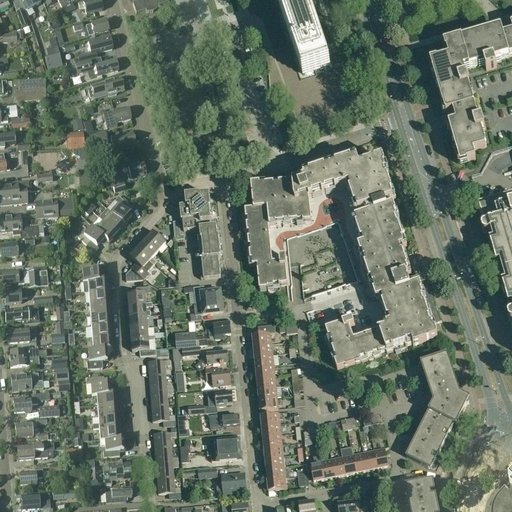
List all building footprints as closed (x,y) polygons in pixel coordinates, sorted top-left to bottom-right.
[(0,0),(0,11),(9,7),(7,3),(6,2),(7,1),(6,0),(0,0)] [(25,12),(31,9),(26,0),(18,0),(22,7),(22,6),(25,12)] [(26,0),(31,9),(38,6),(40,5),(37,0),(26,0)] [(78,0),(55,0),(57,2),(61,10),(72,4),(79,1),(78,0)] [(97,0),(83,4),(78,5),(80,11),(84,10),(86,16),(102,12),(102,10),(102,9),(102,6),(100,6),(98,0),(97,0)] [(131,0),(132,3),(131,4),(131,5),(132,4),(136,15),(145,12),(145,14),(153,13),(159,9),(158,7),(168,4),(167,0),(131,0)] [(285,10),(295,43),(292,44),(281,48),(281,47),(271,51),(272,52),(293,113),(292,113),(300,135),(301,135),(301,134),(350,118),(322,35),(323,35),(322,34),(316,36),(305,3),(308,2),(306,0),(280,0),(282,5),(280,6),(282,11),(285,10)] [(28,27),(22,11),(16,13),(22,29),(28,27)] [(89,38),(108,32),(106,22),(86,28),(89,38)] [(74,33),(83,30),(81,24),(72,27),(74,33)] [(511,26),(500,30),(508,58),(511,56),(511,26)] [(53,31),(58,49),(64,48),(59,29),(53,31)] [(500,30),(462,41),(470,69),(479,66),(478,65),(483,64),(486,72),(496,69),(495,64),(500,62),(499,60),(508,58),(500,30)] [(12,34),(13,35),(2,37),(3,45),(17,43),(16,42),(24,41),(23,32),(12,34)] [(109,39),(93,43),(88,44),(90,54),(77,57),(79,65),(97,60),(96,55),(112,51),(109,39)] [(470,69),(462,41),(447,45),(445,48),(448,59),(432,64),(431,67),(445,115),(473,106),(469,93),(470,93),(469,88),(467,78),(466,78),(464,71),(470,69)] [(62,49),(63,55),(68,54),(68,53),(74,51),(73,46),(65,48),(66,48),(62,49)] [(46,62),(48,72),(62,69),(59,58),(46,62)] [(91,79),(98,78),(103,76),(118,73),(115,61),(100,65),(95,67),(96,70),(92,71),(89,64),(75,68),(77,76),(89,72),(91,79)] [(120,80),(117,81),(91,88),(91,90),(88,91),(90,100),(94,99),(94,100),(108,97),(108,98),(117,96),(116,95),(123,93),(123,91),(122,86),(121,83),(120,80)] [(13,105),(45,103),(44,97),(43,81),(12,84),(13,105)] [(11,83),(6,84),(1,84),(1,83),(0,83),(0,97),(2,97),(7,96),(6,89),(11,89),(11,83)] [(478,122),(473,106),(445,115),(449,129),(460,163),(461,164),(476,161),(473,153),(486,149),(482,137),(481,138),(480,133),(485,131),(482,121),(478,122)] [(92,115),(89,107),(84,108),(86,117),(92,115)] [(114,113),(105,115),(106,121),(108,127),(115,124),(116,125),(131,121),(128,109),(119,112),(119,110),(114,111),(114,113)] [(9,110),(4,111),(0,111),(0,124),(8,124),(7,117),(9,117),(9,110)] [(29,119),(10,121),(11,130),(30,128),(29,119)] [(71,124),(73,133),(84,130),(82,121),(71,124)] [(83,133),(66,134),(67,151),(87,150),(87,140),(84,140),(83,133)] [(91,137),(93,144),(107,141),(105,133),(91,137)] [(132,134),(111,139),(114,154),(136,148),(132,134)] [(8,136),(0,136),(0,149),(3,149),(2,148),(10,147),(16,146),(15,135),(8,136)] [(25,145),(17,146),(18,153),(23,153),(30,153),(29,145),(25,145)] [(0,173),(5,173),(5,172),(10,172),(9,165),(11,164),(11,162),(4,163),(3,156),(0,156),(0,173)] [(268,291),(268,288),(287,287),(288,286),(286,269),(287,269),(286,258),(279,259),(280,264),(273,265),(269,228),(312,224),(310,200),(346,188),(355,214),(356,213),(358,219),(352,221),(361,247),(358,248),(360,254),(358,254),(372,296),(374,295),(376,301),(379,300),(387,325),(384,326),(385,329),(354,340),(349,328),(354,326),(352,320),(342,324),(325,330),(329,343),(328,343),(337,370),(412,346),(413,347),(437,339),(433,326),(440,323),(439,322),(440,322),(427,285),(426,283),(410,289),(406,277),(411,275),(402,249),(407,247),(393,207),(391,202),(396,200),(382,160),(359,168),(356,158),(303,176),(304,181),(294,185),(293,182),(251,186),(254,211),(245,212),(246,218),(244,218),(249,268),(257,267),(260,291),(268,291)] [(129,175),(127,175),(129,182),(131,181),(131,182),(146,178),(142,164),(128,168),(129,175)] [(36,184),(51,183),(51,176),(36,177),(36,184)] [(92,176),(79,176),(79,190),(93,190),(92,176)] [(0,196),(26,194),(31,193),(29,181),(6,184),(6,186),(0,186),(0,196)] [(123,185),(112,188),(114,195),(125,192),(123,185)] [(0,196),(0,208),(27,205),(26,194),(0,196)] [(511,194),(478,205),(484,225),(483,226),(482,227),(482,228),(481,229),(482,230),(482,231),(482,232),(483,233),(484,234),(485,234),(486,234),(487,234),(490,233),(493,242),(489,243),(496,265),(499,264),(505,283),(501,284),(508,307),(511,306),(511,307),(511,314),(511,315),(510,315),(509,316),(508,317),(508,318),(508,319),(508,320),(508,321),(508,322),(509,323),(510,324),(511,324),(511,194)] [(199,196),(185,198),(186,208),(180,208),(181,222),(182,222),(183,232),(197,231),(197,225),(211,224),(209,210),(211,210),(209,196),(199,197),(199,196)] [(106,211),(123,226),(131,218),(123,210),(127,206),(118,198),(106,211)] [(34,212),(57,210),(56,208),(56,201),(34,203),(34,212)] [(72,207),(56,208),(57,210),(57,217),(72,216),(72,207)] [(35,220),(56,219),(57,219),(57,217),(57,210),(34,212),(35,220)] [(99,219),(100,220),(116,235),(123,226),(106,211),(99,219)] [(0,234),(12,234),(12,237),(19,237),(19,233),(22,233),(21,218),(18,219),(12,219),(11,219),(0,220),(0,234)] [(92,228),(104,240),(108,243),(116,235),(100,220),(92,228)] [(173,227),(175,241),(184,240),(184,236),(180,236),(179,225),(177,225),(176,223),(173,223),(173,227)] [(96,249),(104,240),(92,228),(91,227),(83,236),(81,235),(77,239),(86,247),(90,243),(96,249)] [(200,239),(197,239),(200,260),(199,260),(201,281),(221,279),(218,259),(221,258),(219,237),(217,238),(216,227),(199,229),(200,239)] [(153,232),(145,241),(158,253),(165,245),(166,245),(153,232)] [(145,241),(137,250),(154,265),(156,264),(152,260),(158,253),(145,241)] [(23,258),(22,250),(22,244),(16,244),(9,245),(9,247),(1,248),(1,253),(0,254),(0,257),(2,258),(2,260),(17,259),(17,258),(23,258)] [(129,258),(136,265),(125,276),(126,283),(142,282),(143,281),(143,282),(149,275),(147,274),(154,265),(137,250),(129,258)] [(83,284),(87,284),(100,282),(100,271),(91,271),(91,265),(79,266),(79,273),(82,272),(83,284)] [(24,286),(23,273),(23,271),(16,271),(17,274),(2,275),(2,286),(18,284),(18,286),(24,286)] [(30,289),(48,288),(47,273),(29,274),(30,289)] [(88,294),(88,295),(106,293),(105,282),(100,282),(87,284),(83,284),(83,294),(88,294)] [(129,307),(152,305),(152,304),(146,305),(145,296),(146,296),(145,295),(151,294),(151,288),(136,289),(137,295),(128,296),(128,297),(129,307)] [(194,289),(184,290),(184,295),(189,294),(194,294),(196,306),(201,305),(201,306),(222,304),(220,292),(206,293),(205,293),(204,288),(194,289)] [(6,306),(21,305),(21,301),(27,300),(26,294),(20,295),(20,292),(5,294),(5,300),(4,301),(4,304),(6,305),(6,306)] [(107,304),(106,293),(88,295),(89,306),(107,304)] [(34,307),(52,306),(52,299),(34,301),(34,307)] [(108,316),(107,304),(89,306),(90,317),(108,316)] [(223,314),(222,304),(201,306),(202,308),(203,317),(223,314)] [(150,312),(147,312),(146,309),(152,308),(152,305),(129,307),(130,319),(147,318),(150,318),(150,312)] [(6,325),(22,324),(22,326),(21,326),(21,327),(40,325),(40,324),(39,325),(38,310),(36,310),(36,309),(30,310),(30,311),(27,311),(27,310),(21,311),(5,312),(6,325)] [(61,309),(54,310),(55,322),(62,322),(61,309)] [(109,327),(108,316),(90,317),(91,328),(109,327)] [(130,319),(130,330),(148,329),(147,318),(130,319)] [(56,335),(50,335),(51,345),(64,344),(64,342),(64,335),(64,334),(63,323),(56,323),(56,335)] [(229,324),(228,324),(213,326),(214,327),(208,328),(209,340),(215,339),(215,341),(223,341),(223,337),(231,336),(229,324)] [(91,328),(92,340),(110,338),(109,327),(91,328)] [(252,337),(253,348),(271,346),(270,336),(275,335),(274,327),(258,329),(259,336),(252,337)] [(297,328),(286,329),(287,336),(298,335),(297,328)] [(131,342),(155,339),(154,337),(148,338),(148,329),(130,330),(131,342)] [(28,331),(7,333),(8,346),(29,344),(36,343),(35,330),(28,331)] [(196,340),(196,334),(175,336),(176,350),(207,347),(207,339),(196,340)] [(92,340),(93,351),(106,351),(111,350),(110,338),(92,340)] [(132,353),(139,353),(140,359),(156,357),(156,351),(155,339),(131,342),(132,353)] [(253,348),(255,359),(272,357),(271,346),(253,348)] [(182,351),(183,358),(201,356),(200,349),(182,351)] [(107,362),(106,351),(93,351),(88,352),(89,363),(87,363),(87,369),(87,372),(99,371),(99,368),(99,363),(107,362)] [(181,359),(183,358),(182,351),(173,352),(173,363),(174,363),(175,372),(181,371),(181,359)] [(9,362),(35,359),(35,356),(32,354),(30,354),(30,352),(26,353),(26,352),(8,354),(9,362)] [(220,367),(224,366),(223,365),(228,364),(226,352),(206,355),(208,366),(220,365),(220,367)] [(277,356),(272,357),(255,359),(256,370),(273,368),(273,367),(278,366),(277,356)] [(421,366),(430,390),(455,382),(448,360),(447,360),(444,358),(421,366)] [(39,359),(35,359),(9,362),(10,369),(28,368),(28,367),(39,366),(39,359)] [(66,361),(56,362),(56,371),(67,370),(66,361)] [(170,362),(148,364),(149,379),(166,378),(165,368),(171,367),(170,363),(171,363),(170,362)] [(256,370),(257,380),(275,378),(273,368),(256,370)] [(213,389),(231,387),(229,375),(218,376),(217,370),(205,372),(207,382),(212,381),(213,389)] [(11,378),(11,386),(36,384),(35,376),(30,377),(30,376),(11,378)] [(92,397),(96,397),(110,395),(109,384),(100,384),(100,378),(88,380),(88,386),(91,385),(92,397)] [(166,378),(149,379),(150,394),(172,392),(172,388),(167,388),(166,378)] [(257,380),(258,391),(276,389),(275,378),(257,380)] [(69,382),(57,382),(58,393),(69,393),(69,382)] [(457,425),(468,403),(466,399),(460,396),(455,382),(430,390),(434,404),(429,413),(453,425),(457,424),(457,425)] [(36,384),(11,386),(12,394),(31,392),(43,391),(43,383),(36,384)] [(258,391),(259,402),(277,400),(281,399),(280,389),(276,389),(258,391)] [(172,392),(150,394),(151,409),(168,408),(167,398),(173,397),(172,392)] [(216,409),(226,408),(226,406),(233,406),(231,393),(215,395),(215,396),(208,396),(209,409),(216,408),(216,409)] [(29,400),(13,402),(14,415),(24,414),(25,415),(29,415),(30,413),(31,413),(30,407),(38,406),(37,402),(39,402),(52,401),(51,395),(39,396),(30,397),(31,400),(29,400)] [(97,407),(115,406),(114,395),(110,395),(96,397),(97,407)] [(278,411),(277,400),(259,402),(260,413),(278,411)] [(98,419),(116,417),(115,406),(97,407),(98,419)] [(58,407),(39,409),(40,420),(59,418),(58,407)] [(205,407),(188,409),(183,410),(184,417),(188,417),(205,416),(205,407)] [(168,408),(151,409),(153,424),(175,423),(175,422),(174,417),(169,418),(168,408)] [(453,425),(429,413),(427,418),(423,416),(416,429),(420,431),(418,436),(442,448),(453,425)] [(260,417),(262,428),(280,426),(278,415),(260,417)] [(99,430),(117,429),(116,417),(98,419),(99,430)] [(238,417),(222,418),(222,428),(223,429),(227,429),(227,431),(232,431),(231,429),(239,428),(240,428),(239,417),(238,417)] [(82,420),(75,421),(76,432),(83,431),(82,420)] [(16,439),(32,438),(31,425),(15,426),(16,439)] [(280,426),(262,428),(263,439),(281,437),(280,426)] [(100,442),(118,440),(117,429),(99,430),(100,442)] [(176,434),(153,436),(155,451),(171,450),(171,440),(176,439),(176,435),(176,434)] [(406,459),(422,467),(428,470),(431,468),(432,468),(442,448),(418,436),(416,441),(412,438),(405,451),(409,454),(406,459)] [(281,437),(263,439),(264,450),(282,448),(281,437)] [(118,440),(100,442),(104,442),(105,453),(103,453),(103,459),(115,458),(115,453),(124,452),(123,440),(118,440)] [(207,454),(241,451),(240,440),(210,443),(211,453),(207,454)] [(33,446),(17,448),(18,456),(40,453),(47,453),(52,452),(54,452),(54,445),(46,445),(39,446),(39,444),(33,445),(33,446)] [(282,448),(264,450),(265,461),(283,459),(282,448)] [(346,477),(356,475),(353,457),(351,449),(340,452),(342,459),(346,477)] [(81,450),(68,451),(69,463),(82,463),(81,450)] [(171,450),(155,451),(156,466),(178,464),(178,460),(172,460),(171,450)] [(241,451),(207,454),(207,458),(211,457),(212,464),(242,461),(241,451)] [(374,453),(378,471),(389,469),(385,451),(374,453)] [(40,453),(18,456),(18,462),(34,461),(40,460),(47,459),(47,461),(53,461),(52,452),(47,453),(40,453)] [(367,473),(378,471),(374,453),(363,455),(367,473)] [(356,475),(367,473),(363,455),(353,457),(356,475)] [(189,465),(188,456),(180,456),(181,465),(189,465)] [(313,459),(314,465),(310,466),(313,484),(325,482),(321,464),(320,458),(313,459)] [(283,459),(265,461),(266,471),(284,469),(283,459)] [(335,479),(346,477),(342,459),(332,461),(335,479)] [(325,482),(335,479),(332,461),(321,464),(325,482)] [(178,464),(156,466),(157,481),(174,480),(173,470),(178,469),(178,464)] [(103,468),(103,475),(129,473),(129,472),(131,471),(130,468),(129,467),(129,465),(108,467),(108,468),(103,468)] [(284,469),(266,471),(267,482),(285,480),(289,480),(288,469),(284,469)] [(199,481),(217,479),(216,471),(198,472),(199,481)] [(29,475),(19,476),(20,487),(36,486),(36,480),(43,480),(42,472),(35,473),(29,473),(29,475)] [(103,475),(104,482),(104,487),(111,486),(111,483),(130,482),(130,480),(131,479),(131,476),(130,475),(129,473),(103,475)] [(217,486),(215,489),(215,493),(218,495),(224,494),(224,496),(238,494),(237,491),(246,491),(244,476),(222,478),(221,478),(222,486),(219,486),(217,486)] [(308,478),(297,479),(298,489),(308,488),(308,478)] [(157,481),(158,497),(181,495),(181,494),(180,494),(180,490),(174,490),(174,480),(157,481)] [(285,480),(267,482),(268,493),(286,491),(285,480)] [(411,511),(438,507),(433,484),(433,485),(430,483),(430,482),(406,487),(407,493),(403,493),(406,508),(410,507),(411,511)] [(64,492),(53,493),(54,502),(65,501),(64,492)] [(511,511),(511,492),(509,496),(506,493),(499,500),(498,502),(496,503),(495,505),(494,507),(494,509),(493,510),(492,511),(511,511)] [(105,494),(106,506),(126,504),(125,500),(131,499),(131,493),(105,494)] [(38,497),(21,498),(22,511),(25,511),(39,511),(42,511),(50,510),(49,496),(38,497)] [(315,511),(314,503),(298,505),(299,511),(315,511)] [(359,503),(354,504),(354,503),(338,505),(338,506),(337,507),(338,511),(339,511),(360,511),(360,510),(359,503)]
